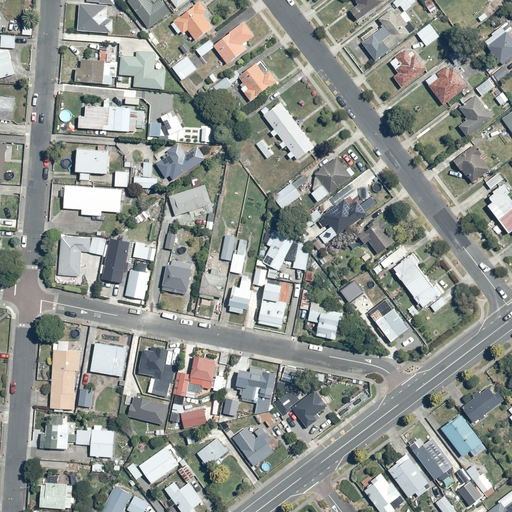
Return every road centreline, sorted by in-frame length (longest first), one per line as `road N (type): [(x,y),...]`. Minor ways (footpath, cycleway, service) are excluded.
road 1 (residential): [(409,396),(369,364),(28,297)]
road 2 (residential): [(511,309),(273,0)]
road 3 (residential): [(28,297),(53,0)]
road 4 (residential): [(10,511),(28,297)]
road 5 (tertiary): [(511,318),(409,396)]
road 6 (tertiary): [(409,396),(310,471)]
